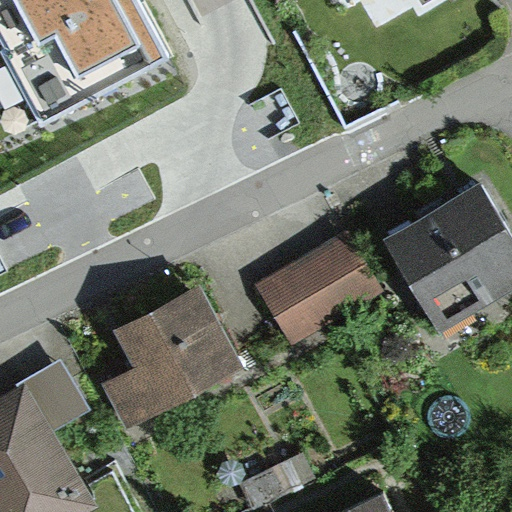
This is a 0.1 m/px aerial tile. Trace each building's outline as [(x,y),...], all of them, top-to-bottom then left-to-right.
[(142,0),(0,0),(0,31),(7,45),(0,49),(42,125),(173,54),(142,0)] [(511,220),(488,171),(390,218),(434,309),(511,271),(511,220)] [(345,235),(264,279),(290,327),(371,283),(345,235)] [(197,267),(124,303),(148,351),(100,375),(122,419),(243,360),(197,267)] [(60,358),(0,390),(0,511),(55,511),(91,493),(49,416),(82,398),(60,358)] [(396,511),(383,482),(318,511),(396,511)]
